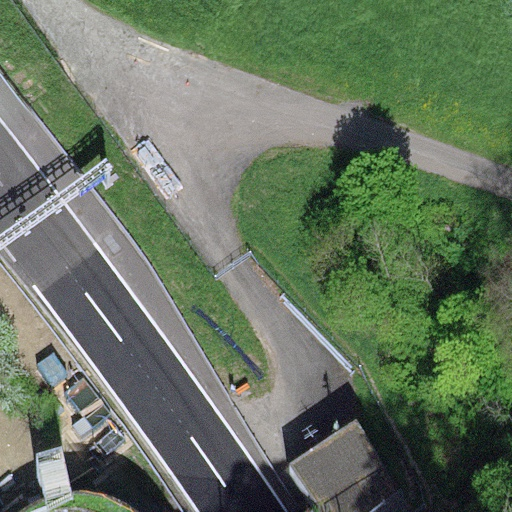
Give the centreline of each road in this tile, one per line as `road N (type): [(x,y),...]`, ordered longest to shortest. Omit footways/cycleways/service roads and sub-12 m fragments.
road 1 (motorway): [(250,511),(0,178)]
road 2 (track): [(95,98),(17,0)]
